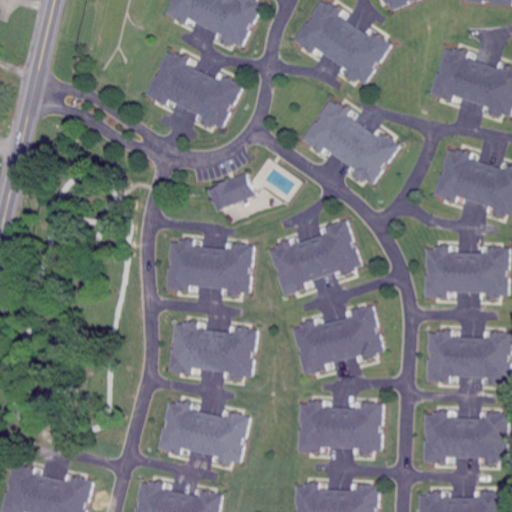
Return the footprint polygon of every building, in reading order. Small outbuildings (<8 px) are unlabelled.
[(258,0),(265,3),(256,22),(254,21),(251,28),(252,29),(244,44),(238,41),(236,44),(234,43),(225,39),(223,37),(224,35),(225,33),(221,31),(220,30),(198,19),(197,19),(191,16),(189,22),(187,21),(179,17),(178,16),(176,15),(172,14),(169,12),(175,0),(258,0)] [(410,0),(411,2),(394,9),(392,3),(391,2),(388,3),(387,1),(386,0),(410,0)] [(330,6),(331,4),(332,3),(333,3),(335,5),(343,10),(344,11),(341,16),(346,19),(347,20),(366,33),(367,34),(372,37),(375,32),(376,33),(385,39),(387,40),(394,45),(382,63),(380,62),(376,67),(377,69),(367,84),(361,79),(359,82),(358,81),(357,80),(356,80),(355,81),(349,76),(347,75),(346,75),(349,71),(350,70),(347,67),(345,66),(343,65),(324,52),(319,48),(315,53),(313,51),(310,49),(307,47),(304,45),(297,40),(310,22),(311,23),(315,17),(313,16),(324,1),(327,3),(330,6)] [(455,50),(456,47),(457,48),(460,49),(463,50),(469,52),(470,52),(468,56),(475,59),(498,66),(504,68),(505,64),(510,65),(511,65),(511,115),(504,112),(503,116),(501,115),(491,112),(490,112),(492,106),(486,104),(485,104),(462,96),(461,96),(455,94),(453,100),(452,100),(443,97),(441,96),(440,96),(439,96),(440,94),(433,92),(439,72),(441,72),(444,65),(442,64),(447,48),(455,50)] [(178,54),(179,52),(179,51),(181,52),(182,53),(192,58),(191,58),(191,59),(190,61),(189,62),(196,66),(198,67),(217,76),(219,77),(224,79),(225,76),(226,75),(237,80),(238,81),(239,81),(245,84),(236,103),(234,102),(230,110),(233,111),(225,127),(218,123),(216,126),(215,126),(209,123),(206,121),(204,120),(207,114),(202,112),(200,111),(179,101),(178,100),(172,97),(171,99),(170,102),(169,102),(160,97),(158,97),(150,93),(160,73),(161,74),(165,68),(163,67),(171,50),(178,54)] [(339,105),(341,103),(343,104),(352,110),(353,111),(350,115),(355,119),(374,133),(375,133),(380,137),(384,132),(385,133),(393,139),(395,140),(402,146),(389,164),(387,162),(383,168),(385,170),(375,184),(368,179),(367,182),(366,181),(364,179),(363,181),(356,176),(354,175),(358,170),(352,166),(332,152),(332,151),(327,148),(323,152),(322,152),(321,151),(314,146),(312,144),(305,139),(318,121),(320,123),(324,117),(322,115),(327,108),(332,100),(335,102),(339,105)] [(472,152),(470,158),(474,159),(477,160),(500,167),(507,169),(509,164),(511,164),(511,213),(508,212),(507,216),(506,216),(505,215),(504,215),(497,213),(494,212),(496,206),(489,204),(488,204),(465,197),(464,196),(459,195),(457,201),(456,201),(446,198),(444,197),(442,197),(443,195),(437,193),(440,183),(443,173),(445,174),(448,166),(445,165),(450,149),(458,151),(459,148),(460,148),(462,149),(472,152)] [(257,193),(221,209),(217,200),(212,188),(219,185),(218,183),(231,178),(231,179),(248,172),(257,193)] [(356,249),(358,248),(364,265),(362,266),(356,268),(358,272),(357,272),(355,273),(344,276),(342,271),(335,273),(313,281),(312,282),(307,283),(309,289),(308,289),(306,289),(297,293),(295,293),(291,295),(287,296),(280,275),(282,274),(280,268),(278,269),(272,251),(279,249),(278,245),(279,245),(281,245),(291,241),(292,241),(294,245),(299,244),(301,243),(323,236),(324,235),(329,233),(327,228),(329,227),(338,224),(340,223),(348,221),(351,230),(355,242),(354,242),(356,249)] [(196,247),(203,247),(204,247),(227,249),(229,249),(234,250),(234,244),(236,244),(239,244),(246,245),(248,245),(257,246),(256,256),(255,269),(252,268),(252,275),(253,275),(252,293),(244,292),(244,296),(243,296),(241,296),(233,295),(230,295),(230,289),(224,289),(223,288),(200,287),(199,287),(195,286),(192,286),(192,288),(192,291),(191,291),(180,290),(178,290),(170,290),(172,268),(174,268),(175,261),(173,261),(174,242),(182,243),(182,240),(183,240),(185,240),(196,241),(197,241),(196,247)] [(450,251),(457,251),(458,251),(482,252),(485,252),(489,252),(489,247),(500,247),(502,248),(507,248),(511,248),(510,269),(509,269),(508,269),(508,276),(510,276),(509,295),(502,294),(502,299),(501,299),(499,299),(497,299),(492,298),(486,298),(487,292),(480,292),(457,291),(450,291),(450,292),(450,297),(438,296),(436,296),(435,296),(434,296),(434,295),(427,294),(428,273),(429,273),(430,264),(428,264),(428,255),(429,248),(436,248),(436,245),(437,245),(440,245),(451,245),(451,246),(450,251)] [(380,327),(378,328),(379,334),(382,334),(384,342),(386,352),(378,354),(379,357),(378,357),(376,358),(375,358),(376,359),(365,361),(364,355),(357,357),(333,363),(330,363),(327,364),(329,370),(317,373),(315,373),(306,375),(301,354),(303,354),(304,353),(302,346),(300,347),(295,329),(303,328),(302,325),(302,324),(303,323),(306,323),(315,321),(317,320),(318,326),(324,324),(337,321),(347,318),(349,318),(354,317),(353,311),(355,310),(363,308),(366,308),(375,305),(380,327)] [(200,329),(205,329),(207,330),(230,332),(231,332),(237,333),(238,328),(240,328),(250,329),(252,330),(260,331),(258,352),(255,352),(255,359),(256,359),(254,377),(246,376),(246,378),(246,380),(245,380),(244,380),(243,380),(240,380),(236,379),(232,379),(232,373),(227,372),(226,372),(225,372),(202,369),(200,369),(195,368),(194,374),(192,374),(182,373),(180,372),(175,372),(172,371),(175,349),(177,350),(178,343),(176,343),(178,324),(186,325),(186,322),(187,322),(189,322),(195,323),(200,323),(200,329)] [(454,334),(454,337),(459,337),(460,337),(484,338),(485,338),(488,338),(491,338),(491,332),(493,333),(502,333),(505,333),(511,333),(511,355),(510,355),(510,363),(511,363),(511,381),(504,380),(504,383),(503,383),(501,383),(500,383),(500,384),(491,384),(489,384),(489,377),(483,377),(482,377),(459,376),(457,376),(451,376),(451,382),(440,382),(438,382),(429,381),(429,359),(432,359),(432,352),(431,352),(430,352),(431,344),(431,334),(439,334),(439,333),(439,331),(440,331),(443,331),(452,331),(454,331),(454,334)] [(195,405),(194,409),(199,411),(200,411),(209,413),(224,416),(225,416),(230,418),(232,413),(233,413),(241,415),(241,413),(243,414),(245,414),(247,414),(246,416),(254,418),(249,440),(246,439),(245,446),(247,446),(245,455),(243,463),(235,462),(234,466),(234,465),(232,465),(224,463),(220,462),(221,457),(216,456),(214,455),(192,450),(191,450),(185,448),(183,454),(181,453),(174,452),(174,453),(172,453),(171,452),(170,452),(169,452),(170,450),(161,449),(166,427),(169,428),(170,422),(170,421),(168,420),(172,403),(175,403),(180,404),(180,401),(181,401),(183,402),(193,404),(195,405)] [(325,407),(332,407),(356,409),(357,409),(359,409),(363,409),(363,403),(365,403),(375,403),(377,404),(381,404),(385,404),(384,426),(382,426),(382,433),(384,433),(383,451),(382,451),(375,451),(375,454),(373,454),(372,454),(371,454),(371,455),(363,454),(361,454),(361,449),(355,449),(353,449),(331,447),(330,447),(329,447),(326,447),(323,447),(323,453),(321,453),(320,453),(312,452),(309,452),(301,452),(302,429),(304,429),(304,423),(302,423),(303,404),(307,404),(311,405),(311,401),(312,401),(313,401),(314,401),(323,402),(324,402),(326,402),(325,407)] [(450,417),(456,418),(457,418),(467,418),(480,419),(481,419),(487,419),(487,413),(489,413),(499,414),(501,414),(510,414),(509,435),(507,435),(507,442),(509,442),(509,452),(509,461),(501,461),(500,463),(497,463),(497,465),(488,464),(486,464),(486,459),(480,458),(479,458),(456,457),(455,457),(449,457),(448,463),(445,463),(437,462),(435,462),(426,462),(426,444),(426,441),(428,441),(429,441),(429,433),(427,433),(427,414),(435,415),(436,413),(436,411),(437,411),(439,411),(442,411),(448,412),(449,412),(450,412),(450,417)] [(37,469),(38,469),(37,474),(39,474),(42,475),(43,475),(48,476),(67,481),(68,481),(74,482),(75,477),(77,477),(87,479),(89,480),(96,481),(91,503),(90,503),(89,509),(90,509),(89,511),(5,511),(10,491),(11,492),(13,485),(11,485),(15,467),(21,468),(23,469),(24,466),(25,466),(27,466),(37,469)] [(166,489),(172,490),(196,495),(197,495),(202,496),(203,491),(216,493),(218,493),(226,495),(222,511),(138,511),(139,508),(141,508),(143,501),(140,501),(144,483),(152,484),(152,483),(152,481),(153,481),(155,481),(166,484),(167,484),(166,489)] [(321,489),(328,489),(351,490),(353,490),(358,490),(359,485),(360,485),(370,485),(373,485),(376,486),(381,486),(381,508),(378,508),(378,511),(300,511),(301,505),(298,505),(299,486),(307,487),(307,484),(309,484),(310,484),(320,484),(321,484),(321,489)] [(444,497),(450,498),(451,498),(452,498),(475,498),(476,498),(482,498),(482,492),(484,492),(493,492),(496,492),(504,492),(504,511),(421,511),(421,495),(429,496),(429,492),(430,492),(433,492),(436,492),(443,492),(444,492),(444,497)]
